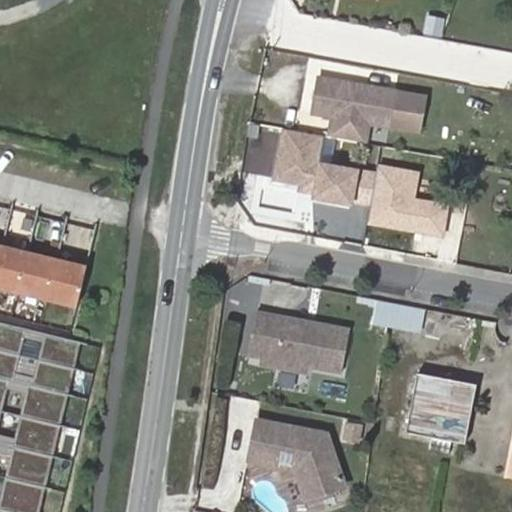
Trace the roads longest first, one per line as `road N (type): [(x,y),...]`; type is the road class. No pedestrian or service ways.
road 1 (residential): [(181,234),(511,293)]
road 2 (secondary): [(142,511),(181,234)]
road 3 (secondary): [(181,234),(206,75)]
road 4 (residential): [(0,184),(122,214)]
